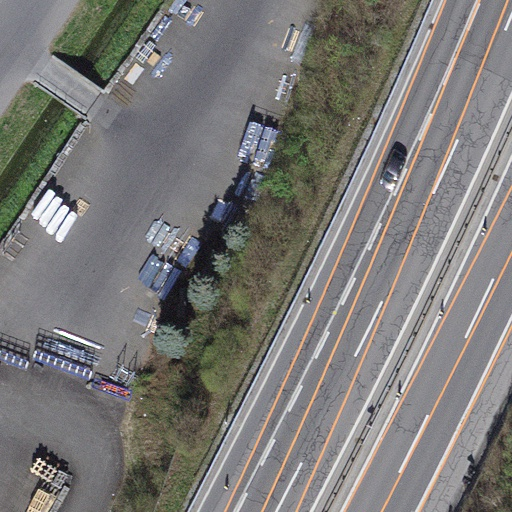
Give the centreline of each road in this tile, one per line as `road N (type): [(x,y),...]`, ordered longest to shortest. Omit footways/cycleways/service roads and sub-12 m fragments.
road 1 (motorway): [(511,13),(275,511)]
road 2 (motorway): [(381,511),(511,242)]
